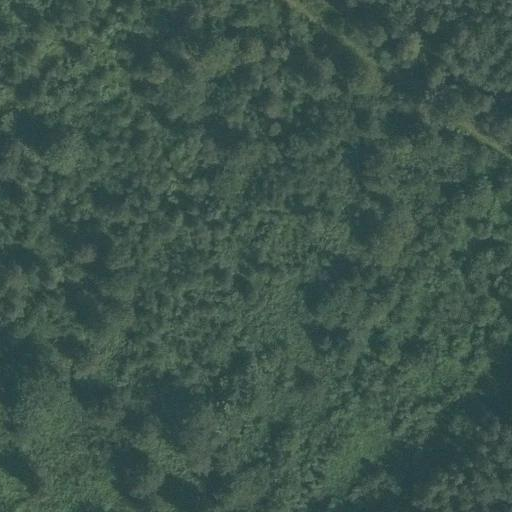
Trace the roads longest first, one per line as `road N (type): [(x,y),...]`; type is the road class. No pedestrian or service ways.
road 1 (track): [(511,155),(295,0)]
road 2 (track): [(109,0),(0,112)]
